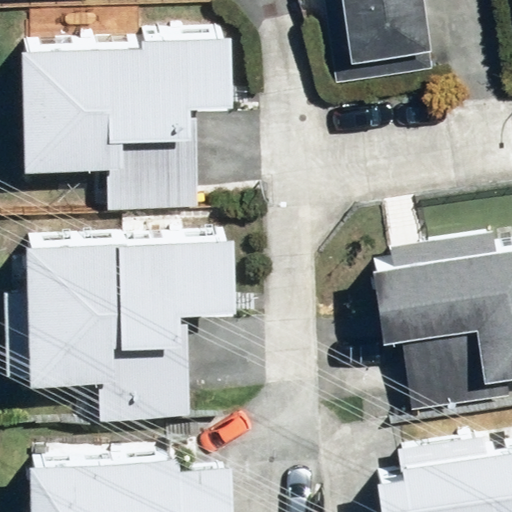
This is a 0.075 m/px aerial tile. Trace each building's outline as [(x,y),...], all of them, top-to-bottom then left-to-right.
[(310,0),(314,54),(403,49),(399,0),(310,0)] [(511,0),(500,0),(511,72),(511,0)] [(105,38),(0,34),(0,162),(90,165),(91,137),(160,138),(161,101),(208,102),(208,84),(224,84),(226,26),(142,24),(142,11),(106,10),(105,38)] [(181,202),(183,134),(167,134),(166,172),(96,170),(96,199),(181,202)] [(268,162),(219,159),(217,181),(194,179),(193,199),(265,203),(268,162)] [(511,222),(368,234),(370,258),(343,260),(349,336),(454,328),(456,347),(392,352),(396,397),(465,392),(464,373),(511,369),(511,222)] [(228,236),(0,230),(0,375),(78,377),(77,414),(174,417),(177,301),(226,302),(228,236)] [(185,454),(0,447),(0,511),(319,511),(323,407),(187,403),(185,454)] [(389,419),(360,418),(356,511),(511,511),(511,445),(388,441),(389,419)]
